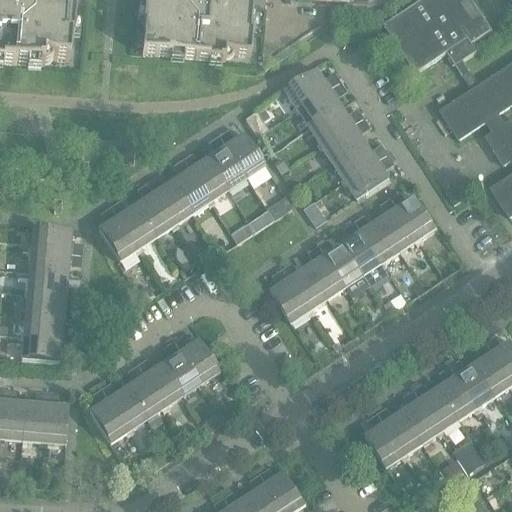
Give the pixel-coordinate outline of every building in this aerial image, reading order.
[(0,0),(0,65),(25,68),(26,61),(66,65),(68,41),(65,41),(66,28),(69,29),(71,0),(75,0),(83,0),(0,0)] [(144,0),(143,14),(142,27),(142,30),(144,30),(141,58),(171,60),(182,61),(194,62),(194,63),(209,64),(221,65),(224,65),(225,58),(250,60),(252,36),(250,35),(252,5),(252,0),(144,0)] [(463,65),(478,56),(472,47),(491,35),(468,0),(427,0),(384,28),(415,76),(446,56),(460,77),(468,72),(463,65)] [(511,218),(511,70),(480,91),(468,72),(460,77),(472,97),(441,117),(458,143),(486,125),(494,137),(487,142),(504,169),(511,164),(511,165),(511,180),(492,194),(509,220),(511,218)] [(298,115),(340,87),(335,80),(326,86),(318,75),(285,96),(298,115)] [(309,133),(342,112),(334,100),(344,94),(340,87),(298,115),(309,133)] [(321,151),(363,123),(359,116),(349,122),(342,112),(309,133),(321,151)] [(255,116),(244,124),(256,142),(267,135),(255,116)] [(333,169),(366,147),(358,136),(368,130),(363,123),(321,151),(333,169)] [(252,154),(242,138),(230,146),(224,136),(217,141),(245,183),(264,171),(252,154)] [(227,195),(245,183),(217,141),(211,145),(217,155),(206,162),(227,195)] [(345,187),(387,159),(383,152),(373,159),(366,147),(333,169),(345,187)] [(357,205),(389,184),(382,173),(392,166),(387,159),(345,187),(357,205)] [(227,195),(206,162),(194,170),(188,160),(181,165),(209,207),(227,195)] [(276,166),(283,177),(291,171),(284,161),(276,166)] [(192,219),(209,207),(181,165),(174,169),(181,179),(170,186),(192,219)] [(192,219),(170,186),(159,194),(152,184),(146,188),(174,231),(192,219)] [(156,242),(174,231),(146,188),(138,193),(145,203),(134,210),(156,242)] [(444,197),(453,211),(464,204),(455,190),(444,197)] [(437,235),(416,202),(404,210),(397,199),(390,204),(418,247),(437,235)] [(284,202),(265,214),(266,215),(272,224),(273,226),(281,221),(292,213),(284,202)] [(400,259),(418,247),(390,204),(383,209),(390,219),(379,227),(400,259)] [(156,242),(134,210),(123,218),(116,208),(110,211),(138,254),(156,242)] [(120,266),(138,254),(110,211),(103,216),(109,227),(98,234),(120,266)] [(255,223),(249,227),(254,236),(261,232),(255,223)] [(400,259),(379,227),(368,234),(361,223),(354,228),(382,271),(400,259)] [(355,243),(343,250),(370,291),(388,280),(382,271),(354,228),(348,232),(355,243)] [(69,251),(70,236),(32,233),(30,255),(81,260),(81,252),(69,251)] [(325,248),(318,252),(346,294),(352,303),(370,291),(343,250),(332,258),(325,248)] [(328,306),(346,294),(318,252),(312,256),(318,267),(307,274),(328,306)] [(19,254),(17,276),(28,277),(67,280),(68,267),(80,268),(81,260),(30,255),(19,254)] [(328,306),(307,274),(296,281),(289,271),(283,276),(310,318),(328,306)] [(291,330),(310,318),(283,276),(276,280),(283,290),(271,298),(291,330)] [(65,294),(67,280),(28,277),(26,299),(77,303),(78,295),(65,294)] [(148,290),(139,296),(146,308),(155,302),(148,290)] [(406,308),(400,298),(382,310),(388,319),(406,308)] [(76,311),(77,303),(26,299),(24,320),(63,324),(64,310),(76,311)] [(62,337),(63,324),(24,320),(22,342),(74,346),(74,338),(62,337)] [(73,354),(74,346),(22,342),(20,364),(59,368),(60,353),(73,354)] [(219,379),(198,346),(187,354),(180,343),(173,348),(201,391),(219,379)] [(511,349),(511,348),(499,355),(492,344),(485,349),(511,390),(511,349)] [(183,403),(201,391),(173,348),(167,352),(174,362),(162,370),(183,403)] [(495,404),(511,392),(511,390),(485,349),(479,353),(486,364),(474,371),(495,404)] [(183,403),(162,370),(151,377),(144,367),(137,372),(165,415),(183,403)] [(495,404),(474,371),(463,379),(456,368),(449,373),(477,415),(495,404)] [(137,386),(126,394),(147,426),(165,415),(137,372),(130,376),(137,386)] [(459,427),(477,415),(449,373),(443,377),(450,388),(438,395),(459,427)] [(147,426),(126,394),(115,401),(108,390),(101,395),(129,438),(147,426)] [(459,427),(438,395),(427,402),(420,392),(413,396),(441,439),(459,427)] [(22,446),(25,408),(11,407),(12,394),(4,394),(0,445),(22,446)] [(110,450),(129,438),(101,395),(95,399),(101,410),(89,418),(110,450)] [(43,448),(47,397),(39,396),(38,409),(25,408),(22,446),(43,448)] [(423,451),(441,439),(413,396),(406,401),(413,411),(402,419),(423,451)] [(65,450),(69,412),(54,411),(55,398),(47,397),(43,448),(65,450)] [(229,412),(219,419),(224,427),(226,430),(236,423),(229,412)] [(423,451),(402,419),(391,426),(384,415),(377,420),(405,462),(423,451)] [(200,429),(206,439),(224,427),(219,419),(218,418),(200,429)] [(386,475),(405,462),(377,420),(371,424),(378,435),(365,443),(386,475)] [(472,448),(454,459),(457,464),(467,479),(468,480),(486,468),(472,448)] [(468,480),(467,479),(457,464),(439,476),(449,490),(450,492),(468,480)] [(303,511),(305,511),(284,479),(273,487),(266,477),(259,481),(279,511),(303,511)] [(279,511),(259,481),(252,486),(259,496),(247,503),(253,511),(279,511)] [(253,511),(247,503),(237,510),(230,500),(223,505),(227,511),(253,511)]
